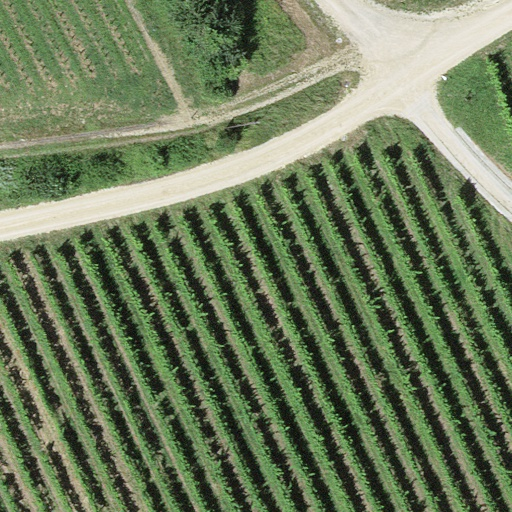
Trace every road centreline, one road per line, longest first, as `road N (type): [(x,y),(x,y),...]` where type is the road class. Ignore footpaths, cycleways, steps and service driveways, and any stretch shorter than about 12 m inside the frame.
road 1 (track): [(0,229),(162,192),(274,150),(330,124),(511,5)]
road 2 (track): [(362,47),(218,108),(129,129),(0,143)]
road 3 (track): [(330,0),(430,134),(511,212)]
